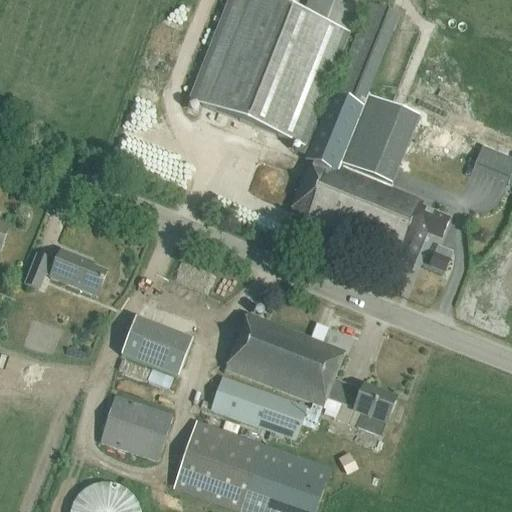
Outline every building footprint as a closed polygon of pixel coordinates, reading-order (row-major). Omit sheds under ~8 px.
[(423,204),(390,191),(337,169),(366,98),(399,18),(369,6),(321,126),(312,122),(361,2),(361,0),(309,0),(303,17),(258,0),(231,0),(191,103),(302,147),(300,155),(307,158),(305,163),(310,165),(290,215),(331,233),(395,259),(393,262),(412,270),(426,236),(441,242),(450,221),(421,209),(423,204)] [(511,155),(485,144),(474,170),(507,184),(511,171),(511,155)] [(306,243),(296,239),(291,249),(302,254),(306,243)] [(36,258),(25,288),(38,293),(46,274),(51,276),(50,281),(96,299),(106,274),(92,269),(93,265),(60,253),(55,266),(50,264),(50,263),(36,258)] [(446,273),(451,262),(438,256),(433,268),(446,273)] [(397,402),(365,389),(363,394),(334,383),(345,355),(247,317),(226,372),(313,406),(311,411),(223,380),(212,413),(297,442),(302,428),(314,432),(319,421),(323,410),(337,415),(340,406),(356,412),(355,414),(364,418),(359,430),(382,439),(387,427),(397,402)] [(180,378),(194,341),(137,319),(122,356),(180,378)] [(169,393),(173,381),(152,374),(148,385),(169,393)] [(117,398),(102,444),(160,463),(175,418),(117,398)] [(198,425),(174,492),(231,511),(317,511),(332,473),(198,425)] [(358,473),(349,455),(337,461),(347,479),(358,473)] [(129,491),(121,487),(117,485),(110,484),(100,484),(93,486),(85,490),(80,495),(75,501),(72,507),(70,511),(141,511),(142,511),(139,504),(135,498),(129,491)]
